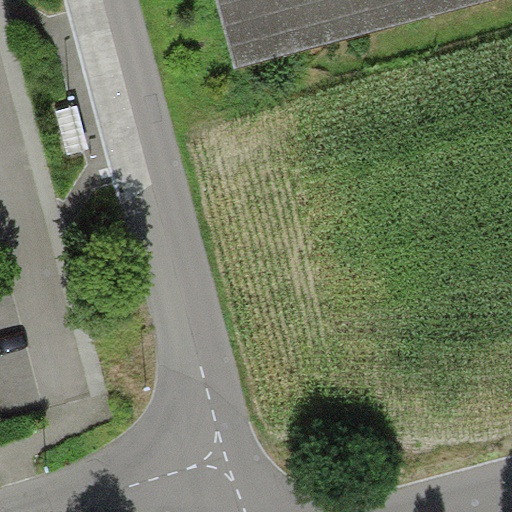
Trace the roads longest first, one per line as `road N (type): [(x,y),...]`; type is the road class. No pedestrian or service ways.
road 1 (residential): [(102,0),(231,457)]
road 2 (residential): [(231,457),(26,511)]
road 3 (residential): [(52,304),(0,110)]
